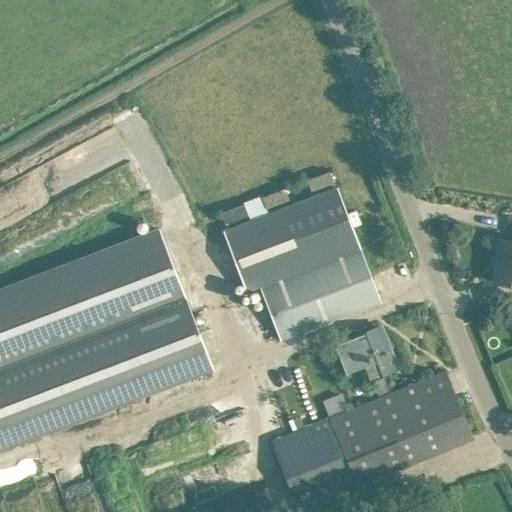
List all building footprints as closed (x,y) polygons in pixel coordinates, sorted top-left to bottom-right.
[(329,170),(306,179),(311,190),(333,182),(329,170)] [(338,187),(319,194),(224,231),(247,291),(260,286),(281,340),(381,301),(338,187)] [(284,188),(262,196),(266,208),(289,199),(284,188)] [(244,204),(221,212),(225,224),(248,215),(244,204)] [(159,227),(0,287),(0,450),(214,369),(159,227)] [(511,282),(511,240),(498,239),(494,281),(511,282)] [(361,367),(366,380),(371,377),(378,396),(379,396),(391,392),(383,373),(398,367),(389,344),(387,344),(380,327),(350,338),(335,344),(346,372),(361,367)] [(446,370),(391,392),(379,396),(378,396),(344,409),(330,416),(270,441),(290,493),(351,468),(357,483),(472,438),(446,370)]
